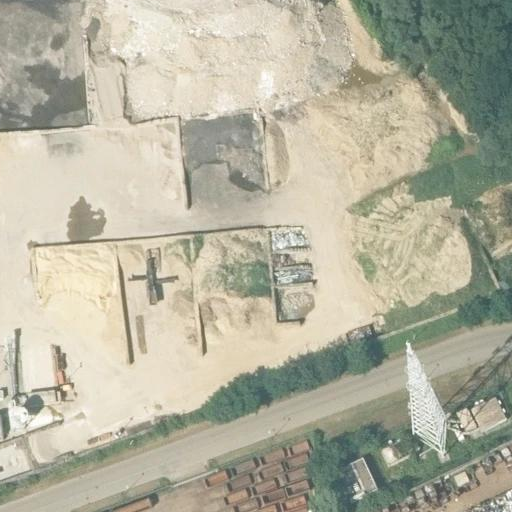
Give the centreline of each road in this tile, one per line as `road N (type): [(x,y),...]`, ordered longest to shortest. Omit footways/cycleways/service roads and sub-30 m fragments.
road 1 (unknown): [(0,267),(35,318),(113,383),(150,391),(197,383),(317,337),(342,282),(342,252),(303,157),(258,85),(218,52),(0,12)]
road 2 (unclassified): [(511,314),(0,507)]
